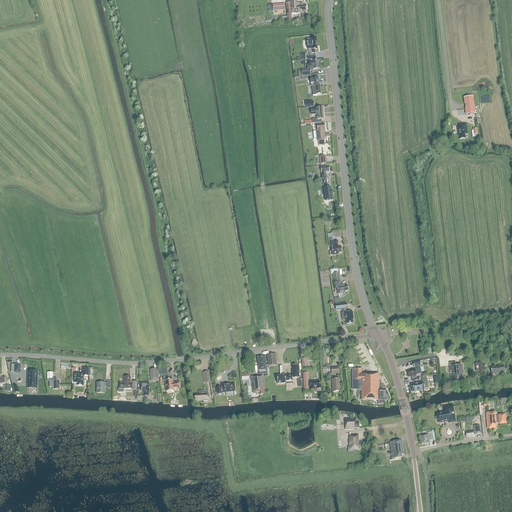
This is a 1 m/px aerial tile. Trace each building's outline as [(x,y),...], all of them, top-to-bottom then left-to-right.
[(299,13),(299,12),(304,12),(304,13),(305,13),(306,12),(306,6),(302,6),(302,5),(302,3),(298,3),(297,0),(289,0),(289,4),(286,4),(286,5),(286,12),(287,22),(291,21),(290,13),(299,13)] [(307,70),(301,70),(302,76),(310,75),(309,69),(319,69),(318,60),(315,61),(315,59),(310,59),(311,61),(310,61),(310,65),(307,65),(307,70)] [(313,96),(316,95),(316,94),(321,94),(320,85),(319,85),(318,76),(315,77),(312,77),(310,77),(311,87),(312,90),(313,96)] [(472,97),(464,98),(465,109),(467,108),(468,114),(474,114),(472,97)] [(316,114),(317,118),(312,119),(312,123),(317,123),(321,122),(321,119),(323,119),(322,107),(316,108),(316,109),(313,109),(314,114),(316,114)] [(317,131),(316,131),(317,141),(321,141),(323,141),(324,141),(323,133),(322,133),(322,131),(322,130),(324,130),(323,123),(316,124),(317,131)] [(459,127),(456,128),(458,135),(459,140),(466,139),(465,134),(468,133),(467,123),(458,125),(459,127)] [(320,172),(321,179),(320,179),(321,185),(326,184),(325,176),(324,174),(327,174),(327,172),(329,172),(328,167),(320,168),(320,172)] [(332,200),(331,195),(332,195),(332,192),(331,192),(330,187),(323,188),(325,201),(332,200)] [(330,247),(330,246),(333,246),(333,251),(330,252),(331,255),(336,254),(338,252),(342,252),(341,246),(337,246),(337,244),(339,244),(338,240),(333,241),(333,237),(328,238),(329,247),(330,247)] [(341,280),(340,272),(333,273),(334,281),(335,281),(335,286),(334,286),(335,291),(338,291),(338,293),(345,292),(345,290),(348,290),(347,285),(344,285),(344,284),(340,285),(339,281),(341,280)] [(344,320),(346,320),(346,323),(353,323),(353,318),(352,311),(342,312),(342,319),(343,320),(344,320)] [(268,366),(276,365),(275,355),(267,356),(268,366)] [(258,371),(267,370),(265,356),(257,357),(258,371)] [(415,367),(415,368),(415,370),(407,372),(409,378),(417,376),(417,375),(421,374),(420,366),(421,366),(420,361),(413,362),(414,367),(415,367)] [(462,364),(449,365),(450,379),(452,379),(453,382),(463,381),(462,375),(463,375),(462,364)] [(298,365),(291,366),(292,375),(285,376),(285,375),(277,375),(277,384),(286,383),(286,382),(293,382),(292,379),(299,378),(298,365)] [(322,373),(323,373),(323,377),(328,377),(328,372),(330,372),(330,367),(330,365),(326,365),(326,367),(322,367),(322,373)] [(505,373),(504,365),(497,366),(497,367),(491,368),(492,374),(496,373),(496,374),(505,373)] [(362,368),(355,368),(355,379),(352,379),(353,389),(362,389),(362,400),(378,400),(378,402),(379,402),(379,403),(385,403),(385,400),(387,400),(389,399),(389,397),(387,395),(387,391),(379,391),(379,374),(374,374),(374,373),(362,373),(362,368)] [(28,370),(27,383),(29,383),(28,385),(36,385),(36,387),(37,371),(28,370)] [(159,381),(158,370),(151,370),(151,381),(159,381)] [(56,381),(54,381),(52,381),(52,373),(47,373),(47,379),(49,379),(49,387),(52,387),(52,390),(59,390),(59,381),(56,381)] [(2,383),(6,384),(6,385),(5,385),(5,392),(10,392),(11,379),(7,379),(6,379),(6,378),(1,378),(1,374),(0,374),(0,383),(2,383)] [(74,381),(74,383),(77,383),(77,386),(82,386),(82,381),(83,381),(83,376),(83,374),(82,374),(74,374),(74,381)] [(252,387),(253,387),(254,393),(259,392),(260,394),(264,394),(263,388),(265,388),(263,375),(251,376),(252,387)] [(124,390),(131,390),(131,383),(131,377),(123,377),(123,383),(119,383),(119,388),(118,388),(118,389),(118,392),(123,393),(123,392),(124,390)] [(428,388),(427,378),(422,378),(423,382),(415,383),(415,384),(411,385),(412,392),(416,391),(417,392),(424,390),(424,389),(428,388)] [(303,379),(304,391),(309,390),(308,388),(309,388),(309,389),(315,389),(315,392),(320,392),(319,388),(320,388),(320,381),(314,381),(309,381),(309,382),(308,382),(308,379),(303,379)] [(331,380),(332,392),(338,392),(338,390),(339,390),(339,379),(331,380)] [(96,393),(105,393),(105,387),(108,387),(108,388),(111,388),(112,380),(108,380),(108,383),(105,383),(105,382),(97,382),(96,393)] [(165,381),(166,392),(174,390),(174,389),(181,388),(180,382),(176,382),(176,383),(173,384),(173,380),(169,380),(165,381)] [(149,387),(149,382),(140,383),(140,390),(144,390),(144,396),(149,396),(149,392),(150,392),(150,387),(149,387)] [(222,394),(222,393),(235,391),(234,383),(222,385),(222,387),(217,388),(218,395),(222,394)] [(195,394),(195,400),(203,400),(203,401),(208,401),(208,400),(209,400),(208,394),(208,391),(199,391),(199,394),(195,394)] [(443,408),(444,413),(436,415),(436,416),(435,418),(435,420),(437,422),(437,423),(448,422),(448,424),(455,423),(452,407),(443,408)] [(500,425),(506,424),(506,416),(499,416),(499,417),(495,417),(495,414),(486,414),(488,430),(495,429),(495,425),(500,424),(500,425)] [(344,419),(345,430),(351,430),(351,428),(359,428),(359,423),(356,423),(356,417),(354,418),(353,415),(350,415),(350,418),(344,419)] [(473,432),(465,433),(466,438),(468,438),(468,439),(475,438),(474,435),(479,435),(478,435),(481,434),(480,426),(473,427),(474,432),(473,432)] [(420,437),(421,445),(429,444),(429,442),(433,441),(432,433),(427,433),(428,436),(426,436),(420,437)] [(349,450),(352,450),(358,450),(358,439),(349,439),(349,447),(349,450)] [(389,443),(389,444),(390,453),(388,453),(389,456),(391,455),(392,459),(402,458),(402,456),(404,455),(402,440),(390,442),(390,443),(389,443)]
